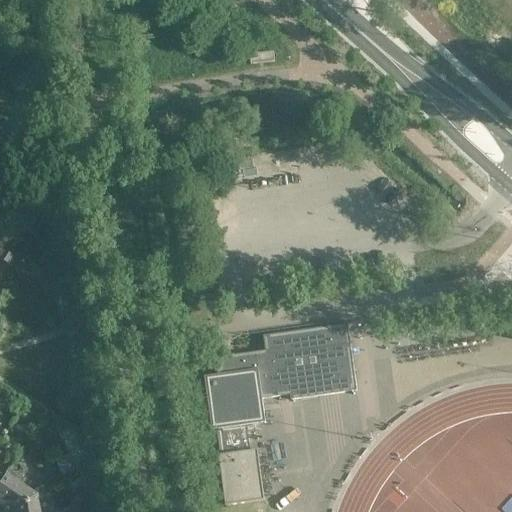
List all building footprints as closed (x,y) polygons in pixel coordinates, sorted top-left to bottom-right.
[(249,55),(250,65),(274,62),(273,52),(249,55)] [(1,251),(0,252),(0,260),(7,266),(11,268),(13,269),(17,261),(12,258),(1,251)] [(219,375),(204,378),(211,431),(216,431),(220,456),(218,457),(225,507),(264,502),(257,451),(250,452),(247,427),(265,424),(262,400),(280,397),(279,389),(289,388),(290,396),(290,401),(356,392),(350,345),(347,325),(263,337),(265,352),(216,358),(219,375)] [(0,480),(0,511),(11,511),(35,497),(18,486),(23,479),(8,469),(2,477),(0,480)] [(37,511),(35,497),(11,511),(37,511)]
